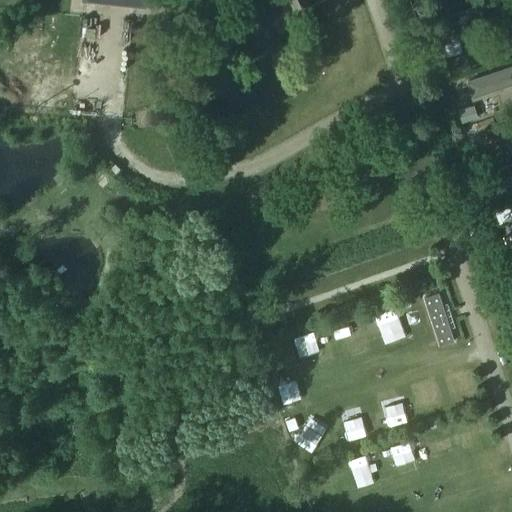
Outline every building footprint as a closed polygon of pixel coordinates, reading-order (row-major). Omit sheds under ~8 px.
[(147,0),(81,0),(81,3),(134,7),(133,20),(143,21),(144,9),(147,9),(147,0)] [(511,65),(467,81),(472,97),(511,83),(511,65)] [(438,346),(453,342),(437,293),(423,298),(438,346)] [(349,408),(348,422),(364,424),(365,409),(349,408)] [(302,438),(322,436),(319,410),(299,412),(302,438)]
